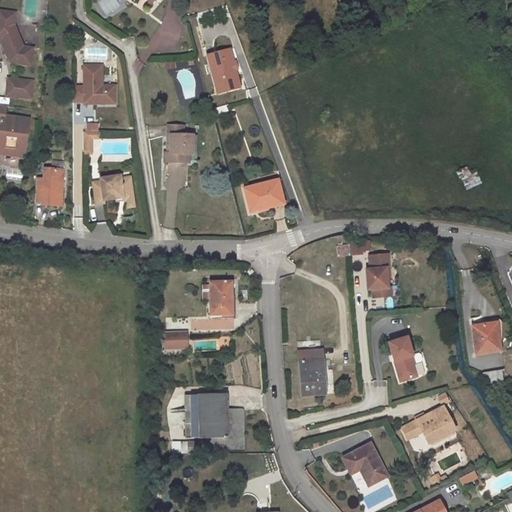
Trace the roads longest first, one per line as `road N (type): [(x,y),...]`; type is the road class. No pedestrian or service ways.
road 1 (residential): [(78,0),(79,13),(128,51),(158,252)]
road 2 (residential): [(265,249),(279,430),(305,497),(319,511)]
road 3 (unclassified): [(511,243),(366,226),(265,249)]
road 4 (unclassified): [(158,252),(0,237)]
